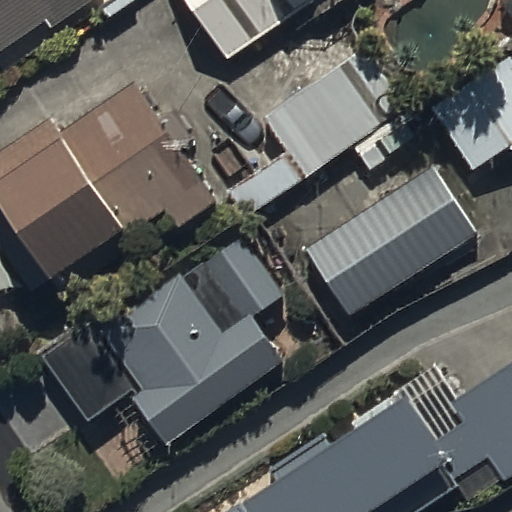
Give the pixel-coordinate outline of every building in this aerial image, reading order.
[(100,0),(0,0),(0,59),(46,30),(50,37),(102,3),(100,0)] [(179,0),(225,68),(306,15),(298,3),(302,0),(179,0)] [(415,128),(407,116),(402,120),(362,61),(264,127),(285,161),(229,196),(246,223),(354,155),(368,178),(416,148),(407,133),(415,128)] [(511,68),(434,117),(475,181),(511,158),(511,68)] [(136,93),(61,143),(51,127),(0,161),(0,255),(32,303),(48,292),(51,297),(164,220),(177,239),(217,212),(136,93)] [(306,257),(350,325),(476,244),(432,176),(306,257)] [(174,275),(44,366),(89,430),(127,404),(165,458),(283,376),(251,330),(286,305),(244,244),(183,287),(174,275)] [(398,373),(181,511),(344,511),(446,446),(398,373)] [(467,478),(487,464),(503,487),(511,481),(511,373),(452,414),(466,434),(446,448),(467,478)]
